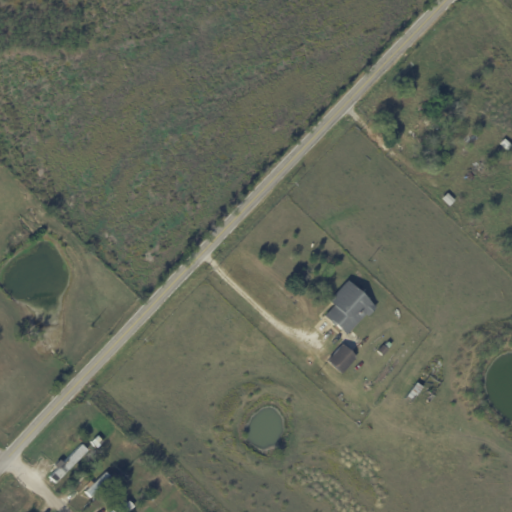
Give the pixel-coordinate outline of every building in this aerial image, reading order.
[(402,140),(401,138),(405,135),(402,132),(411,123),(414,126),(421,119),(434,133),(414,152),(402,140)] [(442,197),(446,193),(454,200),(449,206),(441,198),(442,197)] [(352,331),(347,335),(337,326),(336,327),(325,316),(335,306),(330,301),(349,281),(378,308),(369,317),(367,315),(352,331)] [(352,352),(358,358),(344,374),(329,361),(344,344),(352,352)] [(377,351),(383,345),(388,351),(383,357),(377,351)] [(419,380),(412,374),(418,367),(417,367),(422,360),(430,366),(419,380)] [(102,486),(90,498),(85,492),(105,473),(111,479),(102,486)] [(119,511),(139,494),(145,500),(132,511),(119,511)] [(38,507),(33,511),(19,511),(34,497),(40,504),(38,507)]
